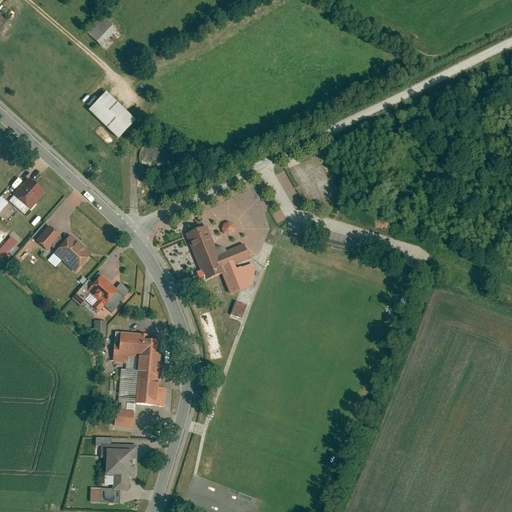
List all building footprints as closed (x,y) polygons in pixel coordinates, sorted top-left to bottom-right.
[(0,13),(0,35),(11,23),(0,13)] [(117,31),(104,17),(87,33),(101,47),(117,31)] [(44,102),(28,120),(46,137),(62,119),(104,156),(116,143),(81,111),(102,87),(70,59),(37,96),(44,102)] [(135,121),(105,92),(88,111),(118,139),(135,121)] [(32,209),(48,192),(35,180),(19,197),(32,209)] [(236,225),(231,222),(226,224),(224,228),(225,233),(230,236),(235,234),(237,230),(236,225)] [(252,287),(243,262),(252,258),(247,245),(221,255),(209,226),(188,235),(207,282),(225,275),(232,294),(252,287)] [(52,227),(39,241),(50,251),(54,246),(60,251),(57,255),(78,274),(94,256),(73,237),(67,243),(61,238),(63,236),(52,227)] [(13,237),(0,252),(0,266),(20,243),(13,237)] [(104,276),(96,285),(92,281),(75,299),(83,307),(94,295),(107,307),(108,306),(115,312),(132,292),(123,284),(119,289),(104,276)] [(248,304),(238,300),(233,313),(243,317),(248,304)] [(108,336),(109,322),(97,322),(97,330),(93,330),(92,336),(108,336)] [(168,388),(162,388),(165,342),(148,340),(148,335),(117,332),(115,362),(129,363),(128,371),(124,371),(122,404),(124,404),(124,410),(120,410),(118,426),(135,427),(136,411),(137,405),(138,405),(160,407),(167,408),(168,388)] [(106,486),(114,486),(114,490),(93,489),(92,502),(122,504),(122,491),(131,491),(131,477),(134,477),(134,459),(139,459),(140,446),(114,445),(114,438),(99,438),(98,446),(103,446),(103,458),(109,458),(109,476),(107,476),(106,486)] [(76,485),(73,498),(81,500),(84,487),(76,485)]
